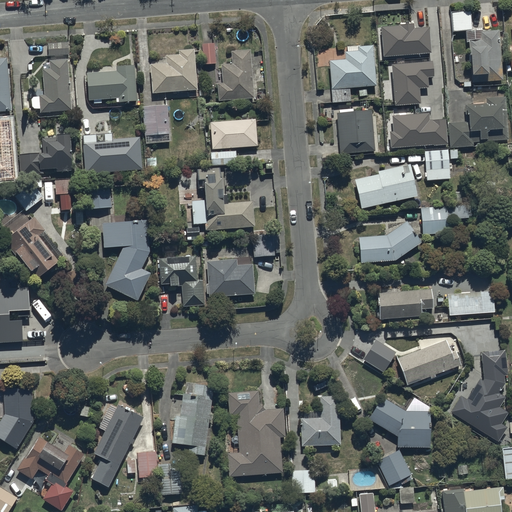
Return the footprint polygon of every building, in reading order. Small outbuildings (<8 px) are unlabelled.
[(452,11),(454,31),(472,30),(471,10),(452,11)] [(415,24),(381,26),(384,57),(432,53),(430,27),(415,28),(415,24)] [(500,29),(481,30),(482,38),(469,39),(472,83),(504,80),(500,29)] [(68,41),(48,43),(49,55),(69,54),(68,41)] [(216,63),(214,43),(202,44),(204,64),(216,63)] [(347,46),(348,51),(345,51),(346,60),(329,61),(332,102),(351,101),(350,88),(377,86),(373,45),(361,46),(361,45),(347,46)] [(250,48),(231,50),(232,62),(222,63),(223,82),(218,83),(219,100),(254,97),(250,48)] [(178,54),(165,55),(165,63),(150,64),(153,93),(197,90),(193,49),(178,50),(178,54)] [(7,55),(0,55),(0,109),(11,108),(7,55)] [(67,59),(49,60),(50,69),(42,69),(44,94),(39,95),(41,112),(71,110),(67,59)] [(421,103),(420,88),(429,87),(428,77),(435,76),(433,61),(391,64),(394,105),(421,103)] [(127,101),(137,100),(135,64),(116,65),(117,71),(86,72),(88,100),(115,98),(116,102),(127,101)] [(509,140),(506,96),(486,98),(487,102),(466,103),(468,122),(448,123),(450,148),(474,146),(474,143),(509,140)] [(169,133),(167,105),(143,107),(145,135),(169,133)] [(372,110),(337,113),(340,153),(375,151),(372,110)] [(448,144),(446,119),(430,120),(430,113),(392,116),(393,131),(390,131),(391,148),(448,144)] [(258,146),(256,120),(213,123),(215,149),(258,146)] [(69,129),(56,130),(56,135),(41,136),(42,150),(18,152),(20,173),(43,171),(43,166),(56,165),(56,169),(71,168),(70,155),(71,155),(69,129)] [(141,138),(83,143),(85,174),(143,169),(141,138)] [(425,151),(427,180),(451,178),(448,149),(425,151)] [(211,165),(238,164),(237,151),(211,152),(211,165)] [(379,174),(356,179),(362,208),(418,196),(411,164),(379,171),(379,174)] [(221,167),(197,169),(199,188),(205,187),(206,200),(191,201),(193,224),(205,223),(206,230),(255,226),(253,201),(228,203),(227,194),(223,195),(221,167)] [(12,193),(26,211),(44,197),(29,179),(12,193)] [(75,179),(55,181),(55,194),(75,193),(75,179)] [(84,185),(86,209),(112,207),(110,182),(84,185)] [(423,235),(449,232),(448,221),(469,219),(468,204),(421,208),(423,235)] [(36,215),(5,239),(35,279),(60,260),(40,234),(46,229),(36,215)] [(102,224),(105,248),(124,246),(106,286),(138,301),(151,273),(142,269),(149,256),(145,220),(102,224)] [(388,234),(360,237),(362,263),(396,260),(422,243),(407,221),(388,234)] [(253,234),(254,257),(275,256),(274,233),(253,234)] [(180,283),(181,304),(204,303),(203,277),(196,277),(195,250),(158,251),(159,284),(180,283)] [(237,258),(206,260),(209,297),(254,293),(252,264),(237,265),(237,258)] [(0,342),(22,342),(21,320),(10,321),(9,310),(18,310),(18,316),(29,316),(28,287),(0,288),(0,342)] [(379,292),(380,318),(422,316),(421,308),(434,308),(433,289),(379,292)] [(494,291),(449,293),(450,315),(495,312),(494,291)] [(498,317),(468,319),(470,341),(499,339),(498,317)] [(447,339),(397,356),(406,383),(429,375),(430,379),(436,377),(435,374),(462,364),(456,349),(451,351),(447,339)] [(377,340),(364,360),(384,372),(396,353),(377,340)] [(482,352),(484,379),(483,381),(480,378),(467,399),(461,395),(452,412),(498,441),(507,428),(500,423),(508,412),(499,406),(506,397),(500,393),(505,384),(504,375),(508,375),(506,350),(482,352)] [(176,415),(172,443),(189,445),(188,453),(205,455),(209,418),(213,419),(214,413),(211,412),(214,386),(194,383),(193,395),(183,394),(180,415),(176,415)] [(32,385),(4,386),(5,414),(0,420),(0,438),(17,448),(34,421),(32,385)] [(256,389),(226,391),(227,415),(234,414),(237,450),(226,450),(228,475),(281,471),(278,435),(283,435),(281,406),(264,407),(258,403),(256,389)] [(299,415),(300,444),(339,443),(338,393),(319,394),(319,415),(299,415)] [(380,394),(366,417),(396,434),(395,444),(428,445),(428,409),(403,408),(380,394)] [(98,427),(102,429),(91,450),(100,455),(89,476),(106,484),(141,415),(118,404),(116,407),(109,404),(98,427)] [(25,454),(17,468),(31,476),(37,467),(65,482),(83,450),(69,442),(66,448),(46,437),(45,438),(38,434),(26,455),(25,454)] [(511,446),(502,447),(505,479),(511,478),(511,446)] [(389,482),(398,478),(400,483),(411,478),(408,473),(410,472),(397,447),(377,457),(389,482)] [(156,451),(137,453),(139,477),(157,476),(156,451)] [(128,473),(136,472),(135,459),(127,460),(128,473)] [(180,463),(158,464),(160,494),(181,493),(180,463)] [(315,492),(314,469),(292,470),(293,493),(315,492)] [(6,511),(17,495),(0,485),(0,509),(4,511),(6,511)] [(500,485),(441,490),(442,511),(499,511),(498,498),(501,498),(500,485)] [(412,486),(398,486),(399,502),(413,501),(413,500),(419,500),(419,491),(412,491),(412,486)] [(359,492),(360,511),(374,511),(373,491),(359,492)]
